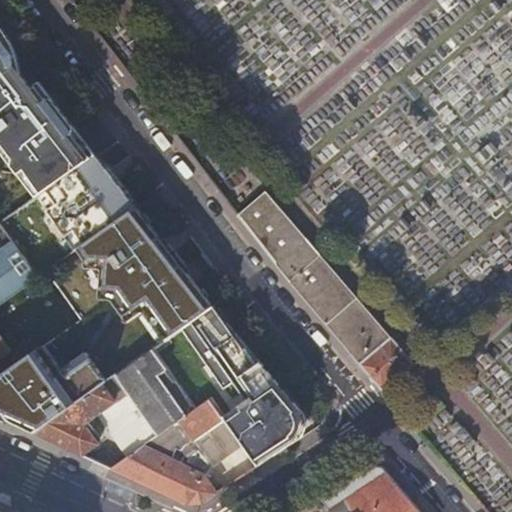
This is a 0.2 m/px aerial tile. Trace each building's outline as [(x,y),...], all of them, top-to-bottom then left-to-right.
[(0,24),(0,31),(14,50),(14,49),(10,40),(8,36),(5,32),(0,24)] [(0,139),(21,168),(15,173),(33,198),(37,195),(86,160),(68,137),(70,136),(74,129),(75,129),(53,100),(43,101),(34,89),(41,84),(14,50),(0,31),(0,139)] [(53,100),(41,84),(34,89),(43,101),(53,100)] [(86,160),(95,154),(75,129),(74,129),(70,136),(68,137),(86,160)] [(0,152),(15,173),(21,168),(0,139),(0,152)] [(344,190),(326,207),(383,264),(401,269),(387,254),(390,241),(399,243),(411,231),(414,221),(422,213),(416,208),(421,187),(430,179),(432,169),(420,166),(415,161),(397,179),(405,148),(389,163),(380,154),(376,169),(394,173),(391,187),(385,193),(369,189),(372,179),(360,190),(363,178),(353,168),(344,176),(347,177),(344,190)] [(137,207),(97,152),(95,154),(86,160),(37,195),(76,250),(130,211),(137,207)] [(268,192),(240,216),(288,278),(384,392),(415,366),(268,192)] [(164,259),(130,211),(76,250),(46,270),(66,298),(81,318),(96,307),(164,259)] [(0,222),(0,249),(13,241),(0,222)] [(164,259),(96,307),(112,328),(130,315),(144,335),(126,347),(135,360),(153,347),(181,326),(212,304),(232,289),(193,239),(164,259)] [(0,249),(0,303),(38,276),(13,241),(0,249)] [(58,304),(73,324),(81,318),(66,298),(58,304)] [(236,342),(212,304),(181,326),(200,352),(199,353),(199,357),(200,360),(202,361),(204,363),(208,363),(212,369),(209,371),(222,389),(231,382),(247,400),(245,401),(248,405),(226,420),(237,436),(239,440),(256,465),(299,437),(307,409),(278,376),(265,385),(260,377),(263,374),(240,348),(243,346),(239,340),(236,342)] [(265,385),(278,376),(212,304),(236,342),(239,340),(243,346),(240,348),(263,374),(260,377),(265,385)] [(130,315),(112,328),(126,347),(144,335),(130,315)] [(0,355),(8,349),(0,338),(0,355)] [(168,368),(153,347),(135,360),(117,373),(131,392),(160,433),(169,426),(174,423),(188,413),(159,374),(168,368)] [(51,373),(55,378),(60,375),(56,370),(51,373)] [(5,372),(0,375),(0,414),(3,416),(36,431),(73,404),(40,388),(35,386),(5,372)] [(51,373),(35,386),(40,388),(55,378),(51,373)] [(73,404),(36,431),(84,454),(100,442),(86,423),(100,412),(118,400),(111,389),(114,387),(109,379),(73,404)] [(118,400),(100,412),(130,454),(144,444),(160,433),(131,392),(118,400)] [(437,396),(408,419),(417,431),(446,406),(437,396)] [(210,397),(188,413),(174,423),(182,434),(188,442),(224,417),(210,397)] [(248,405),(245,401),(223,416),(224,417),(226,420),(248,405)] [(182,434),(174,423),(169,426),(175,435),(182,434)] [(235,478),(256,465),(239,440),(237,436),(216,450),(235,478)] [(130,454),(112,466),(155,486),(189,503),(201,501),(216,491),(204,473),(190,466),(144,444),(130,454)] [(183,450),(182,449),(178,447),(173,444),(170,451),(174,454),(180,457),(183,450)] [(193,459),(190,466),(204,473),(207,466),(193,459)] [(402,511),(415,504),(382,466),(366,464),(293,511),(402,511)]
